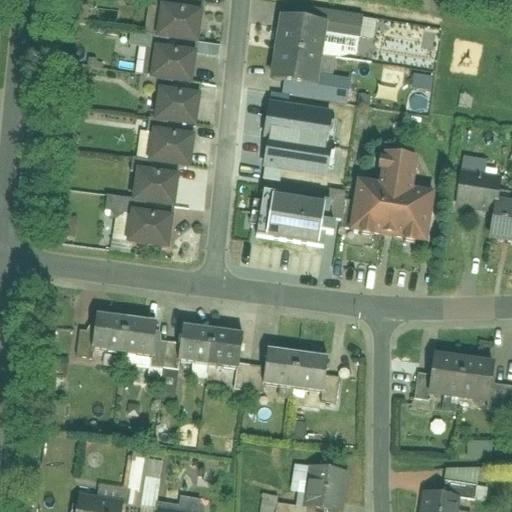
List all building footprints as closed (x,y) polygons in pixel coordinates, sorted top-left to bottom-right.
[(160,4),(153,39),(197,47),(203,11),(160,4)] [(327,24),(279,16),(274,47),(322,55),(327,24)] [(197,54),(153,46),(148,80),(191,87),(197,54)] [(322,55),(274,47),(269,80),(317,88),(322,55)] [(199,96),(157,89),(152,123),(194,130),(199,96)] [(331,116),(269,106),(263,142),(268,143),(263,171),(317,180),(322,150),(325,150),(331,116)] [(195,136),(151,130),(146,164),(190,171),(195,136)] [(375,185),(354,182),(347,233),(425,244),(432,194),(411,191),(416,158),(380,153),(375,185)] [(466,161),(466,173),(489,173),(489,161),(466,161)] [(178,175),(135,169),(131,204),(173,210),(178,175)] [(453,209),(491,215),(493,203),(496,203),(500,180),(459,173),(453,209)] [(252,239),(323,251),(331,202),(260,190),(252,239)] [(107,214),(124,220),(129,203),(113,198),(107,214)] [(487,240),(511,243),(511,205),(496,203),(493,203),(491,215),(487,240)] [(129,210),(124,245),(167,251),(172,216),(129,210)] [(90,351),(120,355),(125,319),(95,315),(90,351)] [(125,319),(120,355),(151,359),(156,323),(125,319)] [(206,367),(211,331),(180,327),(175,363),(206,367)] [(211,331),(206,367),(237,371),(242,336),(211,331)] [(290,391),(296,354),(267,350),(261,386),(290,391)] [(296,354),(290,391),(321,395),(327,358),(296,354)] [(433,355),(427,397),(458,402),(464,360),(433,355)] [(464,360),(458,402),(486,406),(493,364),(464,360)] [(308,469),(301,510),(314,511),(342,511),(349,475),(308,469)] [(421,493),(417,511),(457,511),(460,500),(421,493)] [(78,497),(75,511),(121,511),(123,504),(78,497)] [(264,497),(263,511),(278,511),(279,498),(264,497)]
